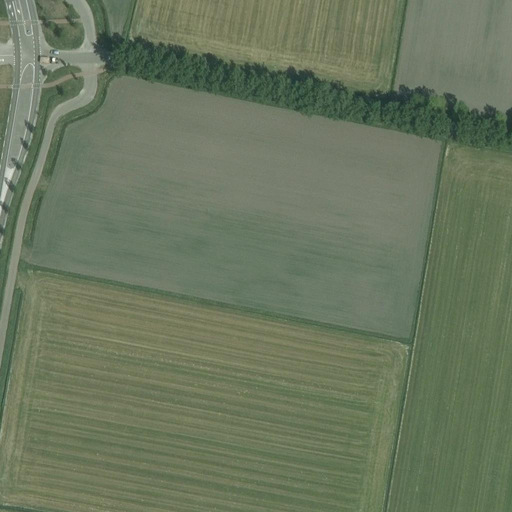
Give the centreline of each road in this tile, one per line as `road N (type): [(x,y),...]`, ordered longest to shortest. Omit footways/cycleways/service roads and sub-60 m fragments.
road 1 (unclassified): [(511,144),(90,55)]
road 2 (unclassified): [(90,55),(90,88),(54,119),(26,201),(0,347)]
road 3 (tertiary): [(0,214),(33,110),(36,54)]
road 4 (tertiary): [(16,55),(0,203)]
